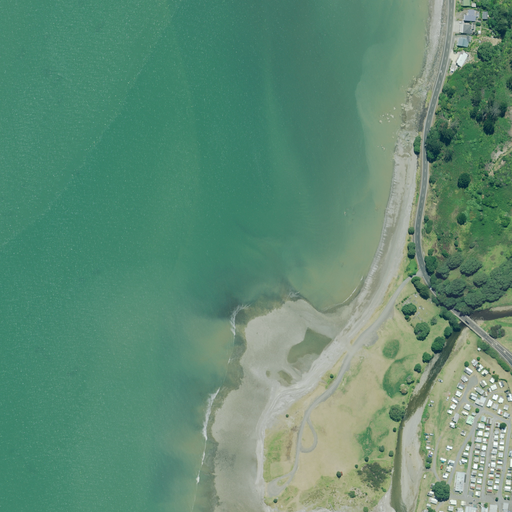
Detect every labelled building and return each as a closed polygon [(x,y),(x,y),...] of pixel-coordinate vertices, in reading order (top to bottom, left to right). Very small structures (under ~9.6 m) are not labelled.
[(475,21),(475,17),(479,18),(479,12),(475,12),(475,10),(468,10),(468,15),(464,15),(464,21),(475,21)] [(474,25),(461,24),(460,33),(473,34),(473,30),(474,30),(474,25)] [(467,40),(458,38),(457,45),(468,47),(468,42),(467,42),(467,40)] [(467,55),(463,52),(462,55),(460,54),(455,64),(461,67),(467,55)] [(486,399),(482,397),(480,400),(477,399),(475,403),(482,406),(486,399)] [(474,418),(469,416),(466,422),(471,425),(474,418)] [(463,470),(454,469),(452,489),(461,490),(463,470)] [(494,511),(496,504),(488,503),(487,511),(494,511)]
